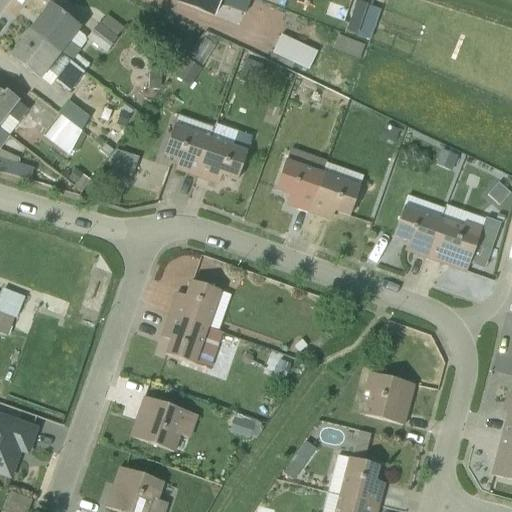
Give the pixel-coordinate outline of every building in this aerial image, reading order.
[(243,16),(249,0),(174,0),(173,4),(212,20),(218,6),(243,16)] [(368,41),(378,10),(355,3),(345,33),(368,41)] [(47,4),(26,31),(83,73),(89,66),(75,55),(84,42),(84,38),(77,32),(79,28),(47,4)] [(117,38),(123,30),(104,15),(98,23),(98,24),(117,38)] [(117,38),(98,24),(85,39),(104,55),(117,38)] [(67,95),(83,73),(26,31),(6,58),(38,82),(40,80),(50,87),(52,83),(67,95)] [(279,35),(268,60),(291,70),(293,65),(307,72),(316,53),(279,35)] [(363,48),(336,37),(331,49),(358,60),(363,48)] [(190,60),(201,67),(215,48),(204,40),(190,60)] [(185,60),(173,78),(188,88),(199,69),(185,60)] [(237,79),(254,84),(260,66),(243,60),(237,79)] [(148,75),(147,90),(158,90),(160,88),(161,75),(148,75)] [(0,93),(0,131),(8,137),(27,111),(4,92),(2,95),(0,93)] [(57,115),(80,133),(88,118),(67,102),(57,115)] [(80,133),(57,115),(43,137),(68,156),(80,133)] [(213,129),(177,117),(162,156),(176,162),(174,172),(195,179),(213,129)] [(213,129),(195,179),(217,187),(220,177),(235,182),(251,138),(215,125),(213,129)] [(398,132),(384,126),(380,139),(394,144),(398,132)] [(286,206),(309,214),(326,162),(289,149),(274,192),(288,197),(286,206)] [(0,173),(28,182),(32,169),(16,165),(19,159),(0,150),(0,173)] [(455,157),(441,151),(434,166),(449,172),(455,157)] [(138,159),(119,153),(112,173),(130,180),(138,159)] [(325,165),(309,214),(330,222),(334,213),(348,218),(362,177),(325,165)] [(88,180),(75,170),(67,181),(79,191),(88,180)] [(496,183),(482,198),(495,210),(509,195),(496,183)] [(443,210),(406,197),(392,237),(416,246),(412,255),(426,260),(443,210)] [(464,274),(483,221),(444,207),(443,210),(426,260),(464,274)] [(174,295),(167,316),(217,334),(230,297),(190,283),(184,298),(174,295)] [(1,290),(0,292),(0,334),(5,337),(12,319),(14,320),(22,299),(1,290)] [(163,356),(207,371),(220,335),(217,334),(167,316),(159,338),(168,341),(163,356)] [(283,381),(289,366),(277,362),(272,377),(283,381)] [(412,386),(367,375),(363,392),(368,393),(362,417),(401,427),(412,386)] [(142,398),(127,438),(173,454),(179,436),(189,439),(196,417),(142,398)] [(511,439),(511,400),(503,437),(511,439)] [(232,419),(228,432),(247,439),(249,433),(255,435),(259,423),(235,415),(233,419),(232,419)] [(0,475),(9,478),(18,451),(26,454),(34,430),(0,417),(0,475)] [(349,460),(346,459),(335,456),(326,492),(337,495),(337,496),(378,507),(384,485),(374,482),(378,468),(362,463),(369,436),(356,432),(349,460)] [(511,439),(503,437),(492,477),(511,482),(511,439)] [(305,464),(290,460),(284,479),(300,484),(305,464)] [(162,484),(118,469),(104,508),(114,511),(164,511),(167,505),(157,502),(162,484)] [(26,511),(31,501),(8,493),(1,511),(26,511)] [(376,511),(378,507),(337,496),(332,511),(376,511)]
